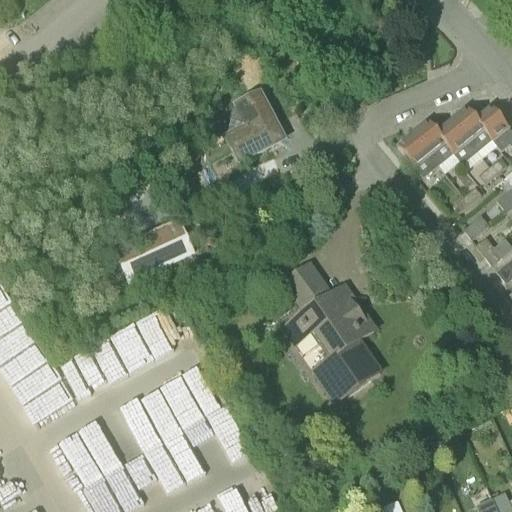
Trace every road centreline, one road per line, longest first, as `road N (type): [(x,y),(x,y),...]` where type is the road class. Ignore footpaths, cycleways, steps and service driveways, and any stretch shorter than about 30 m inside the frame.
road 1 (residential): [(511,329),(361,138),(371,118),(496,61)]
road 2 (unknown): [(99,0),(0,76)]
